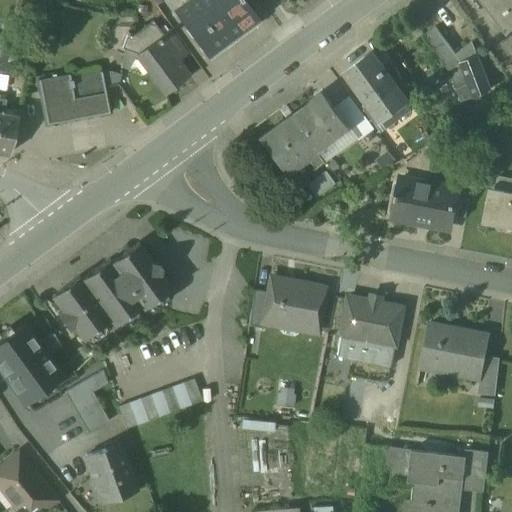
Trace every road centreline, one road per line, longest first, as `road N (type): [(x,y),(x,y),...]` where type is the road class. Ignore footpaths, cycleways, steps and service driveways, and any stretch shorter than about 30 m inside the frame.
road 1 (residential): [(511,283),(265,231),(211,200),(162,152)]
road 2 (tertiary): [(162,152),(370,0)]
road 3 (tertiary): [(57,228),(162,152)]
